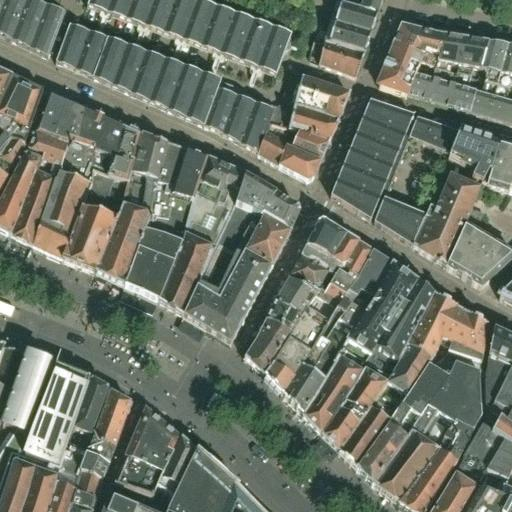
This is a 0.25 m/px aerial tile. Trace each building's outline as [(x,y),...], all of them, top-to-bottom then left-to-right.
[(0,41),(7,45),(10,37),(27,0),(3,0),(0,8),(0,41)] [(26,54),(52,0),(27,0),(10,37),(7,45),(26,54)] [(47,64),(64,18),(58,15),(62,2),(56,0),(52,0),(26,54),(47,64)] [(106,18),(112,0),(90,0),(86,11),(106,18)] [(125,25),(133,0),(112,0),(106,18),(125,25)] [(143,32),(155,0),(133,0),(125,25),(143,32)] [(162,39),(176,0),(155,0),(143,32),(162,39)] [(181,46),(196,4),(185,0),(176,0),(162,39),(181,46)] [(379,13),(383,0),(362,0),(360,7),(358,14),(377,20),(379,13)] [(200,53),(215,11),(196,4),(181,46),(200,53)] [(377,20),(358,14),(335,7),(324,46),(364,58),(377,20)] [(219,59),(234,18),(215,11),(200,53),(219,59)] [(238,66),(253,25),(234,18),(219,59),(238,66)] [(257,73),(272,32),(271,32),(253,25),(238,66),(257,73)] [(73,75),(88,37),(70,30),(58,60),(55,68),(73,75)] [(434,72),(446,40),(427,38),(400,30),(392,50),(422,63),(420,66),(434,71),(434,72)] [(276,80),(286,51),(291,39),(272,32),(257,73),(276,80)] [(90,83),(105,43),(88,37),(73,75),(90,83)] [(458,70),(465,44),(446,40),(434,72),(434,73),(448,77),(450,69),(458,70)] [(108,91),(124,50),(105,43),(90,83),(108,91)] [(364,58),(324,46),(313,43),(310,54),(321,57),(318,69),(318,70),(355,83),(364,58)] [(480,74),(487,47),(465,44),(458,70),(456,76),(470,80),(472,72),(480,74)] [(470,80),(456,76),(456,78),(455,78),(455,79),(448,77),(434,73),(432,79),(441,82),(440,86),(419,80),(415,79),(405,101),(487,123),(507,50),(487,47),(480,74),(483,75),(485,80),(482,93),(477,96),(471,94),(468,89),(470,80)] [(125,98),(142,57),(124,50),(108,91),(125,98)] [(415,79),(420,66),(422,63),(392,50),(378,89),(379,92),(405,102),(405,101),(415,79)] [(511,86),(511,85),(511,51),(507,50),(487,123),(506,128),(511,106),(509,105),(507,100),(511,86)] [(171,119),(187,73),(173,68),(166,66),(154,61),(142,57),(125,98),(171,119)] [(186,125),(203,79),(187,73),(171,119),(186,125)] [(0,105),(11,81),(0,75),(0,105)] [(205,125),(219,85),(203,79),(186,125),(202,132),(205,125)] [(23,148),(42,95),(12,81),(11,81),(0,105),(0,135),(11,144),(23,148)] [(337,125),(348,98),(346,96),(345,98),(302,82),(301,85),(293,82),(290,82),(289,83),(280,109),(293,114),(294,110),(337,125)] [(217,139),(235,91),(219,85),(205,125),(202,132),(217,139)] [(259,105),(250,101),(237,97),(238,92),(235,91),(217,139),(237,150),(238,148),(238,149),(255,107),(258,106),(259,105)] [(124,132),(49,99),(37,134),(36,136),(66,146),(67,143),(98,153),(98,157),(114,162),(124,132)] [(257,160),(268,130),(275,111),(272,110),(259,105),(258,106),(255,107),(238,149),(238,148),(237,150),(255,159),(257,160)] [(406,138),(412,122),(377,108),(377,109),(372,107),(369,106),(368,109),(363,121),(364,121),(364,122),(368,123),(406,138)] [(328,148),(337,125),(294,110),(293,114),(280,109),(275,111),(268,130),(282,133),(288,135),(328,148)] [(450,159),(458,137),(417,121),(409,141),(405,140),(406,138),(368,123),(364,122),(364,121),(363,121),(356,136),(358,137),(357,138),(364,141),(403,156),(409,143),(450,159)] [(313,184),(328,148),(288,135),(282,133),(268,130),(257,160),(306,187),(313,184)] [(125,187),(128,178),(141,139),(124,132),(114,162),(108,182),(125,187)] [(0,156),(11,144),(0,135),(0,156)] [(171,201),(173,192),(158,188),(166,149),(163,147),(153,190),(147,189),(144,183),(128,178),(125,187),(108,182),(114,162),(98,157),(98,153),(67,143),(66,146),(36,136),(25,159),(42,164),(36,177),(56,184),(58,178),(69,182),(90,190),(82,213),(116,225),(122,210),(151,219),(145,235),(182,248),(185,241),(215,254),(219,247),(235,214),(235,213),(234,213),(234,211),(236,205),(238,197),(225,191),(223,199),(199,189),(193,207),(171,201)] [(403,156),(364,141),(357,138),(358,137),(356,136),(349,153),(355,156),(397,173),(403,156)] [(490,179),(498,149),(498,148),(496,147),(460,137),(449,163),(456,165),(485,177),(490,179)] [(153,190),(163,147),(141,139),(128,178),(144,183),(147,189),(153,190)] [(11,144),(0,156),(0,176),(6,180),(22,153),(23,148),(11,144)] [(173,192),(185,155),(166,148),(166,149),(158,188),(173,192)] [(511,152),(506,150),(506,151),(498,149),(490,179),(485,192),(507,198),(511,183),(511,152)] [(397,173),(355,156),(349,153),(342,171),(343,172),(344,170),(350,173),(391,189),(397,173)] [(199,189),(207,165),(185,155),(173,192),(171,201),(193,207),(199,189)] [(0,237),(9,242),(36,177),(42,164),(25,159),(11,183),(2,204),(0,206),(0,237)] [(296,211),(244,180),(224,172),(207,165),(199,189),(223,199),(225,191),(238,197),(236,205),(234,211),(234,213),(235,213),(235,214),(260,224),(261,222),(263,223),(288,238),(298,217),(298,216),(296,212),(297,211),(296,211)] [(463,230),(471,212),(476,199),(480,190),(480,189),(485,177),(456,165),(434,217),(428,214),(425,221),(425,222),(412,252),(445,272),(456,245),(463,230)] [(391,189),(350,173),(344,170),(343,172),(342,171),(337,183),(335,187),(337,188),(337,186),(341,188),(379,203),(383,204),(383,203),(384,204),(385,204),(391,189)] [(32,253),(56,184),(36,177),(9,242),(32,253)] [(62,266),(82,213),(90,190),(69,182),(58,178),(56,184),(32,253),(62,266)] [(379,203),(341,188),(337,186),(337,188),(335,187),(329,201),(337,206),(370,226),(379,203)] [(412,252),(425,222),(425,221),(385,204),(384,204),(374,229),(412,252)] [(123,292),(145,235),(151,219),(122,210),(116,225),(95,279),(123,292)] [(95,279),(116,225),(82,213),(62,266),(95,279)] [(476,233),(483,218),(471,213),(465,228),(476,233)] [(245,260),(263,223),(261,222),(260,224),(235,214),(219,247),(244,259),(245,260)] [(271,272),(288,238),(263,223),(245,260),(271,272)] [(331,265),(344,241),(321,227),(318,228),(308,244),(310,245),(306,252),(331,265)] [(480,293),(511,263),(511,259),(463,230),(456,245),(445,272),(480,293)] [(157,309),(182,248),(145,235),(123,292),(157,309)] [(195,295),(215,254),(185,241),(182,248),(157,309),(182,322),(195,295)] [(346,265),(356,249),(344,241),(331,265),(342,271),(346,265)] [(219,309),(224,298),(244,259),(219,247),(215,254),(195,295),(219,309)] [(335,315),(348,296),(363,274),(373,259),(356,249),(346,265),(342,271),(335,280),(328,277),(313,301),(298,325),(288,341),(263,382),(281,402),(335,315)] [(342,271),(331,265),(306,252),(301,261),(328,277),(335,280),(342,271)] [(271,272),(245,260),(244,259),(224,298),(250,312),(271,272)] [(343,354),(365,316),(351,308),(355,300),(352,298),(375,260),(373,259),(363,274),(348,296),(335,315),(281,402),(301,422),(323,388),(338,363),(343,354)] [(365,316),(391,270),(375,260),(352,298),(355,300),(351,308),(365,316)] [(313,301),(328,277),(301,261),(286,285),(287,286),(313,301)] [(376,354),(416,287),(391,270),(365,316),(343,354),(367,369),(376,354)] [(298,325),(313,301),(287,286),(274,308),(275,309),(275,310),(298,325)] [(390,363),(397,368),(405,355),(407,350),(433,299),(416,287),(376,354),(390,363)] [(511,290),(501,300),(498,304),(511,311),(511,290)] [(206,336),(219,309),(195,295),(182,322),(206,336)] [(230,349),(250,312),(224,298),(219,309),(206,336),(230,349)] [(483,328),(455,312),(433,299),(407,350),(432,364),(442,344),(453,349),(449,356),(481,368),(486,331),(483,328)] [(288,341),(298,325),(275,310),(270,317),(266,327),(288,341)] [(263,382),(288,341),(266,327),(260,338),(259,340),(251,353),(249,355),(249,356),(245,363),(244,362),(243,364),(244,364),(244,365),(245,367),(246,366),(261,380),(261,381),(262,382),(263,382)] [(511,343),(494,333),(484,377),(486,413),(489,415),(435,511),(469,511),(480,493),(496,501),(500,494),(502,494),(505,486),(511,473),(511,343)] [(17,378),(24,358),(0,350),(0,425),(11,394),(12,394),(18,378),(17,378)] [(423,377),(426,374),(428,371),(432,364),(407,350),(405,355),(397,368),(387,387),(402,397),(407,401),(423,377)] [(321,443),(367,369),(343,354),(338,363),(323,388),(301,422),(300,423),(321,443)] [(338,458),(375,405),(380,397),(385,389),(382,387),(386,379),(382,377),(390,363),(376,354),(367,369),(321,443),(336,457),(337,458),(338,458)] [(47,371),(48,369),(26,360),(19,378),(18,378),(12,394),(13,394),(1,429),(16,434),(0,459),(0,506),(12,468),(45,480),(50,464),(61,468),(67,449),(66,449),(88,384),(55,371),(52,380),(48,377),(49,376),(49,374),(49,373),(49,372),(48,372),(47,371)] [(478,426),(480,378),(453,368),(446,382),(409,438),(437,457),(453,469),(478,426)] [(409,438),(446,382),(428,371),(426,374),(423,377),(407,401),(355,476),(371,492),(409,438)] [(85,458),(107,395),(90,386),(67,449),(85,458)] [(118,440),(126,417),(127,417),(128,415),(127,415),(129,409),(130,410),(131,407),(129,406),(128,407),(118,401),(110,396),(87,463),(107,470),(118,440)] [(355,476),(407,401),(402,397),(399,402),(394,400),(391,404),(380,397),(375,405),(338,458),(354,474),(355,476)] [(132,496),(151,503),(156,493),(180,445),(145,416),(122,469),(141,479),(132,496)] [(396,511),(437,457),(409,438),(371,492),(396,511)] [(156,493),(171,504),(195,457),(180,445),(156,493)] [(253,511),(234,492),(203,464),(195,457),(171,504),(167,511),(253,511)] [(396,511),(428,511),(453,469),(437,457),(396,511)] [(103,480),(107,470),(87,463),(82,480),(101,486),(103,480)] [(56,483),(45,480),(12,468),(0,506),(0,511),(69,511),(75,495),(54,488),(56,483)] [(132,496),(141,479),(122,469),(114,490),(132,496)] [(72,511),(92,511),(101,486),(82,480),(71,511),(72,511)] [(511,511),(511,489),(505,486),(502,494),(500,494),(496,501),(480,493),(469,511),(511,511)]
